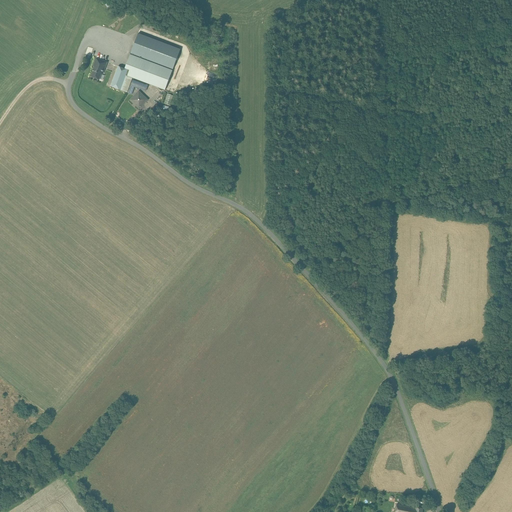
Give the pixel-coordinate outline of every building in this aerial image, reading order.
[(136,39),(130,54),(173,69),(180,49),(138,33),(136,39)] [(125,69),(124,69),(129,71),(127,76),(132,78),(165,91),(173,70),(130,54),(125,69)] [(107,62),(96,58),(93,66),(95,67),(91,77),(99,80),(101,74),(103,74),(107,62)] [(125,69),(118,67),(111,86),(127,92),(132,78),(127,76),(129,71),(124,69),(125,69)] [(133,79),(128,93),(132,95),(135,87),(142,90),(144,84),(133,79)] [(139,91),(134,97),(130,100),(139,109),(148,100),(139,91)] [(169,107),(158,104),(156,109),(168,113),(169,107)]
